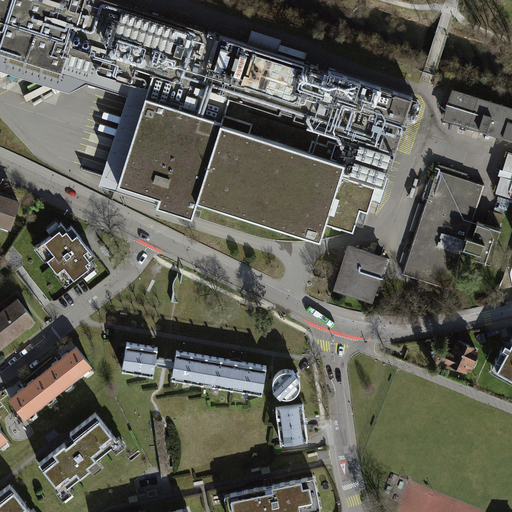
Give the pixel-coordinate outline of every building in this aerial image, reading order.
[(413,96),(108,0),(0,0),(0,52),(145,98),(118,183),(160,196),(158,205),(192,216),(197,200),(320,239),(325,223),(353,232),(360,209),(368,212),(376,186),(340,175),(353,136),(395,150),(413,96)] [(511,108),(454,90),(445,117),(511,138),(511,108)] [(502,172),(511,175),(511,153),(508,152),(502,172)] [(437,169),(403,273),(450,288),(485,184),(437,169)] [(511,191),(511,175),(502,172),(496,192),(511,197),(511,191)] [(18,201),(0,194),(0,225),(8,228),(18,201)] [(500,228),(478,221),(467,255),(490,262),(500,228)] [(60,269),(70,281),(84,270),(87,273),(96,266),(91,259),(95,255),(72,226),(67,230),(61,223),(53,229),(55,232),(40,244),(50,256),(47,258),(58,271),(60,269)] [(389,259),(350,246),(336,286),(375,299),(389,259)] [(17,295),(0,308),(0,350),(37,322),(17,295)] [(505,342),(492,365),(511,376),(511,334),(511,335),(511,339),(511,341),(510,345),(505,342)] [(478,349),(460,340),(448,363),(467,372),(478,349)] [(157,348),(125,343),(121,370),(153,375),(157,348)] [(90,368),(72,346),(44,369),(62,391),(90,368)] [(201,383),(205,356),(176,352),(172,378),(201,383)] [(234,388),(238,361),(205,356),(201,383),(234,388)] [(265,393),(269,367),(238,361),(234,388),(265,393)] [(62,391),(44,369),(11,396),(29,418),(62,391)] [(288,398),(298,394),(303,384),(299,373),(288,369),(277,373),(273,384),(278,394),(288,398)] [(304,405),(277,408),(281,444),(308,441),(304,405)] [(74,435),(41,462),(64,490),(92,467),(88,462),(116,439),(94,413),(71,432),(74,435)] [(226,500),(228,511),(311,511),(322,510),(316,482),(226,500)] [(0,511),(28,511),(32,509),(11,483),(0,491),(0,511)]
